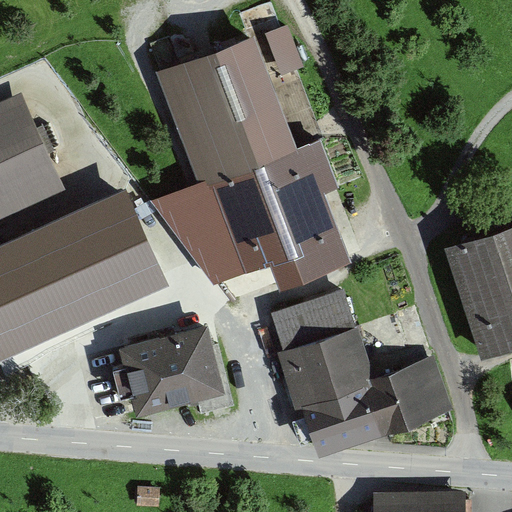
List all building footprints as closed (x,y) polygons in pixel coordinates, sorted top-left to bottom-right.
[(285,73),(307,65),(291,22),(269,31),(285,73)] [(256,32),(162,67),(206,185),(158,202),(213,278),(273,255),(284,285),(353,260),(327,189),(338,185),(320,137),(298,146),(256,32)] [(22,87),(0,97),(0,217),(68,187),(22,87)] [(123,195),(0,249),(0,348),(160,277),(123,195)] [(511,222),(450,243),(485,352),(511,342),(511,222)] [(346,286),(275,310),(287,346),(278,349),(299,410),(308,407),(323,451),(451,407),(433,353),(376,373),(346,286)] [(213,322),(121,344),(137,412),(229,390),(213,322)] [(378,511),(468,511),(468,493),(378,494),(378,511)]
